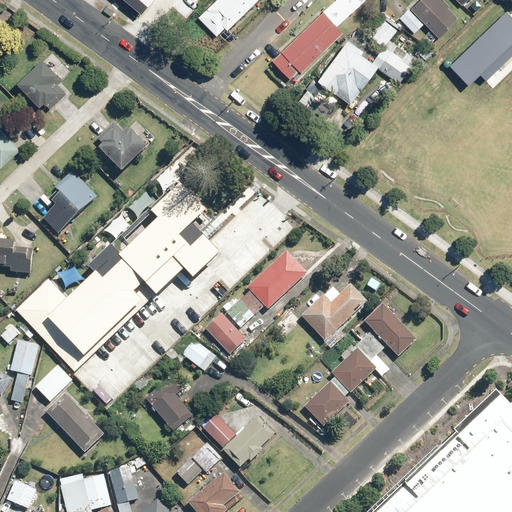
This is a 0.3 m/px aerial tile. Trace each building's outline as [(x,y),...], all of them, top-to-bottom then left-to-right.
[(130,0),(143,11),(151,0),(130,0)] [(214,0),(197,15),(215,36),(255,0),(214,0)] [(443,0),(421,0),(408,11),(432,38),(457,16),(443,0)] [(511,15),(509,12),(454,65),(471,82),(479,73),(485,79),(511,52),(511,15)] [(320,14),(272,62),(292,82),(340,34),(320,14)] [(379,46),(390,28),(378,21),(367,38),(379,46)] [(385,39),(372,62),(401,79),(414,55),(385,39)] [(343,45),(316,83),(347,105),(374,67),(343,45)] [(66,91),(56,82),(64,74),(47,59),(33,74),(35,75),(26,84),(49,107),(66,91)] [(304,93),(293,107),(301,114),(313,100),(304,93)] [(139,157),(152,145),(138,130),(129,138),(116,124),(100,139),(126,168),(139,156),(139,157)] [(0,125),(0,166),(4,170),(24,150),(0,125)] [(171,169),(162,176),(168,182),(175,175),(182,182),(189,175),(176,160),(169,167),(171,169)] [(97,200),(95,197),(76,176),(57,192),(65,202),(49,217),(62,231),(97,200)] [(180,272),(185,277),(213,251),(204,242),(189,226),(201,214),(170,182),(144,208),(152,217),(115,252),(107,243),(84,265),(92,274),(62,302),(46,286),(21,310),(73,365),(146,296),(151,301),(180,272)] [(33,247),(0,244),(0,267),(31,270),(33,247)] [(251,286),(256,290),(231,312),(242,324),(267,302),(271,306),(310,270),(290,249),(251,286)] [(334,302),(327,296),(307,317),(318,327),(330,339),(368,301),(351,285),(334,302)] [(387,304),(370,320),(400,353),(418,337),(387,304)] [(272,327),(282,338),(301,320),(291,309),(272,327)] [(226,315),(211,329),(233,353),(248,340),(226,315)] [(16,325),(3,336),(10,343),(22,332),(16,325)] [(336,370),(341,375),(324,393),(310,406),(327,424),(353,401),(347,394),(353,388),(354,389),(377,368),(371,362),(387,348),(371,331),(344,356),(347,360),(336,370)] [(199,338),(187,353),(208,370),(220,355),(199,338)] [(20,340),(13,369),(34,374),(41,345),(20,340)] [(62,366),(40,388),(50,398),(73,377),(62,366)] [(0,397),(12,376),(0,370),(0,397)] [(14,399),(24,402),(30,377),(21,375),(14,399)] [(180,377),(171,384),(152,399),(178,430),(196,414),(179,394),(188,386),(180,377)] [(511,511),(511,403),(511,404),(496,390),(453,431),(459,434),(401,492),(399,490),(376,511),(511,511)] [(69,395),(50,414),(88,451),(106,432),(69,395)] [(221,414),(207,428),(225,447),(240,432),(221,414)] [(262,418),(230,447),(249,468),(281,438),(262,418)] [(195,454),(210,469),(223,457),(208,441),(195,454)] [(178,472),(190,484),(202,472),(190,460),(178,472)] [(134,470),(113,475),(120,503),(141,498),(134,470)] [(227,474),(193,501),(202,511),(231,511),(248,500),(227,474)] [(64,484),(69,511),(80,511),(112,506),(106,477),(64,484)] [(20,480),(10,501),(28,509),(38,487),(20,480)] [(173,511),(171,510),(172,509),(161,497),(144,511),(173,511)]
